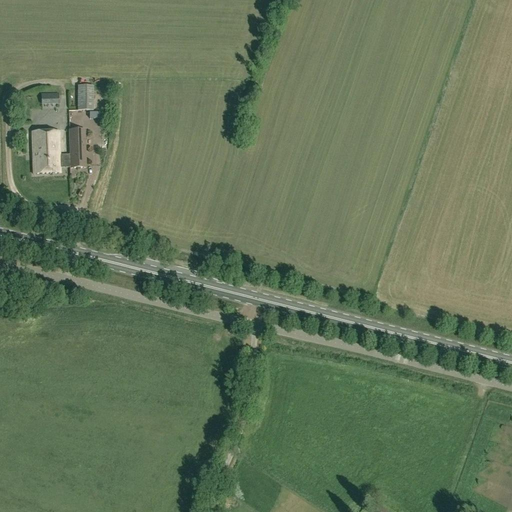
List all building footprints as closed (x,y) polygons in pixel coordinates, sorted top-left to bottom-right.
[(93,110),(93,87),(78,87),(78,110),(93,110)] [(43,95),(44,103),(59,102),(59,94),(43,95)] [(70,155),(65,156),(65,168),(70,168),(70,169),(86,168),(85,130),(69,131),(70,155)] [(60,168),(65,168),(65,156),(60,156),(59,132),(32,133),(34,175),(61,174),(60,168)] [(190,247),(196,234),(191,232),(185,244),(190,247)]
